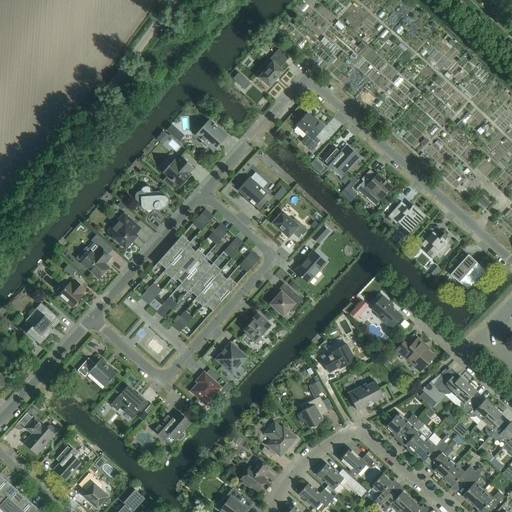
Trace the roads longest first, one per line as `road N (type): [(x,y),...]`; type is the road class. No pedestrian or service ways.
road 1 (residential): [(90,320),(156,377),(166,376),(267,266),(263,251),(201,196)]
road 2 (unclassified): [(0,235),(56,172),(179,0)]
road 3 (residential): [(511,262),(306,77)]
road 4 (residential): [(447,511),(353,428),(311,453),(269,511)]
road 5 (residential): [(90,320),(201,196)]
road 6 (residential): [(201,196),(306,77)]
road 7 (residential): [(0,422),(90,320)]
